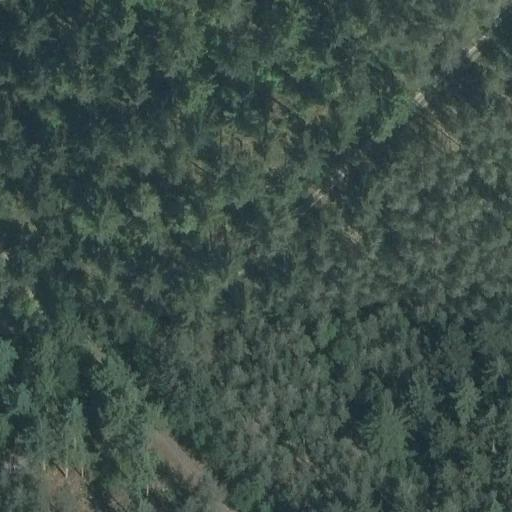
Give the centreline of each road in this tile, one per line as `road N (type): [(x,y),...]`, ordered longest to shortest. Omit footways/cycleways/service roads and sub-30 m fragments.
road 1 (track): [(153,345),(511,17)]
road 2 (track): [(224,511),(0,238)]
road 3 (track): [(153,345),(0,469)]
